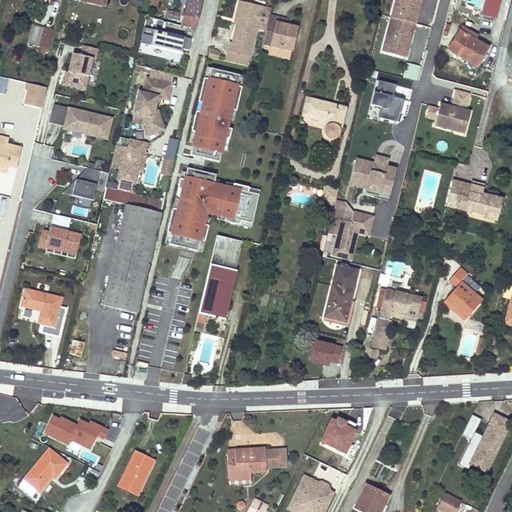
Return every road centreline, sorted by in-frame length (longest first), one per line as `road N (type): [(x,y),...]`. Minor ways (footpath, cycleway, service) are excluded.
road 1 (residential): [(511,387),(217,399),(0,376)]
road 2 (unknown): [(429,391),(384,511)]
